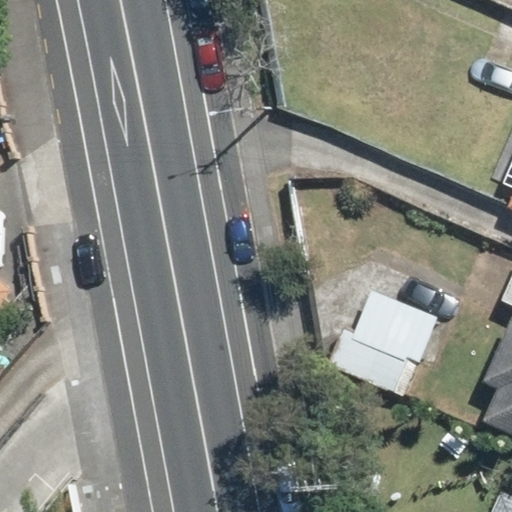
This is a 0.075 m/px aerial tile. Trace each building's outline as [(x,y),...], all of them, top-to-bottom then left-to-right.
[(365,175),(271,140),(257,178),(351,213),(365,175)] [(0,321),(24,291),(0,271),(0,321)] [(340,363),(413,396),(448,318),(383,289),(363,333),(355,330),(340,363)] [(511,430),(511,296),(510,301),(511,301),(511,340),(493,383),(507,389),(492,421),(511,430)] [(502,511),(511,511),(511,494),(502,511)]
